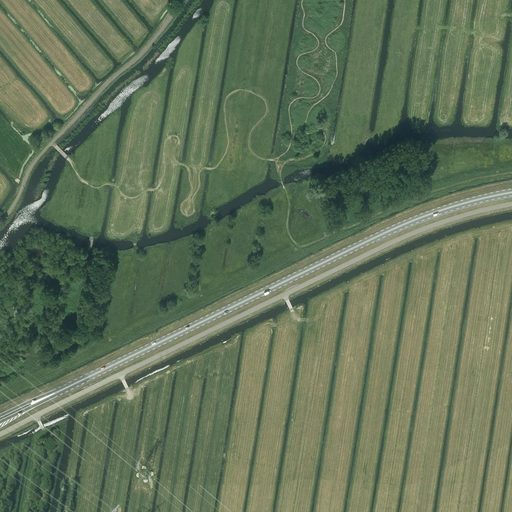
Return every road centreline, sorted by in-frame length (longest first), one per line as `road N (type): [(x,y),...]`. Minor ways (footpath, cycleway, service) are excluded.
road 1 (unclassified): [(0,433),(409,233),(511,203)]
road 2 (primary): [(63,388),(422,214),(511,191)]
road 3 (track): [(316,358),(320,322),(293,311),(265,330),(258,366)]
